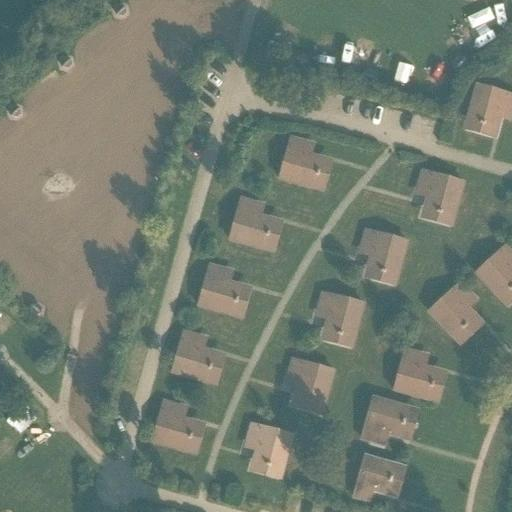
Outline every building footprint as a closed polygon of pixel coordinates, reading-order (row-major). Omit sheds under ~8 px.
[(476,24),(494,27),(497,6),(479,3),(476,24)] [(511,118),(511,114),(511,96),(477,87),(467,121),(496,129),(500,115),(511,118)] [(310,146),(290,140),(278,180),(313,190),(321,161),(307,157),(310,146)] [(462,183),(423,172),(417,193),(428,196),(424,210),(453,218),(462,183)] [(257,217),(260,207),(240,201),(229,241),(263,250),(271,221),(257,217)] [(406,243),(366,232),(361,252),(371,255),(368,269),(397,277),(406,243)] [(500,301),(511,289),(511,269),(511,268),(511,252),(506,246),(475,274),(500,301)] [(229,273),(209,267),(197,307),(232,317),(240,288),(226,284),(229,273)] [(459,284),(428,313),(453,339),(475,318),(465,307),(473,300),(459,284)] [(354,340),(363,305),(323,295),(317,315),(328,318),(325,332),(354,340)] [(203,340),(183,334),(171,374),(205,384),(214,355),(200,351),(203,340)] [(427,401),(435,372),(421,368),(424,357),(404,352),(393,392),(427,401)] [(333,372),(293,361),(287,381),(298,384),(294,398),(323,407),(333,372)] [(398,439),(406,410),(372,400),(361,440),(381,446),(384,435),(398,439)] [(180,420),(183,409),(163,403),(151,443),(186,453),(194,424),(180,420)] [(291,436),(251,425),(246,446),(257,449),(253,463),(282,470),(291,436)] [(385,496),(394,467),(364,458),(353,498),(366,502),(369,491),(385,496)]
